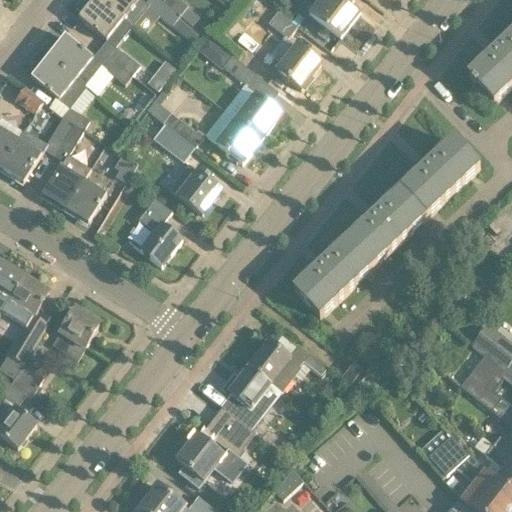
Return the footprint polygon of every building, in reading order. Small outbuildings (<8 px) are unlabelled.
[(137,0),(98,0),(97,2),(124,23),(134,31),(150,11),(173,31),(182,21),(164,7),(155,0),(154,0),(148,8),(137,0)] [(174,0),(169,0),(164,7),(182,21),(189,12),(174,0)] [(342,45),(361,19),(338,2),(339,0),(325,0),(310,20),(342,45)] [(80,24),(106,45),(124,23),(97,2),(80,24)] [(279,16),(288,23),(292,18),(283,11),(279,16)] [(289,43),(298,31),(288,23),(279,16),(278,15),(269,27),(285,39),(289,43)] [(177,36),(182,40),(184,38),(191,28),(182,21),(173,31),(173,33),(177,36)] [(476,93),(478,91),(495,109),(511,92),(511,41),(500,53),(499,52),(492,59),(493,60),(469,82),(475,87),(473,90),(476,93)] [(68,43),(52,64),(88,93),(89,92),(87,91),(103,71),(127,89),(134,80),(101,54),(94,63),(68,43)] [(108,46),(101,54),(134,80),(138,76),(141,71),(123,58),(117,53),(109,47),(108,46)] [(322,69),(297,50),(277,75),(303,95),(322,69)] [(248,92),(257,80),(232,60),(222,73),(248,92)] [(88,93),(52,64),(35,85),(71,113),(65,123),(75,129),(85,136),(92,126),(75,116),(80,109),(77,107),(88,93)] [(165,64),(151,89),(162,95),(177,70),(165,64)] [(38,118),(45,109),(27,94),(20,104),(38,118)] [(263,145),(282,120),(270,110),(270,109),(257,99),(238,125),(263,145)] [(166,128),(165,129),(196,154),(204,143),(171,119),(165,127),(166,128)] [(46,155),(55,161),(75,129),(65,123),(48,149),(26,136),(21,146),(20,145),(3,174),(26,189),(46,155)] [(263,145),(238,125),(219,150),(244,169),(263,145)] [(46,200),(67,212),(85,185),(92,174),(70,161),(85,136),(75,129),(55,161),(66,167),(46,200)] [(196,154),(165,129),(164,130),(161,130),(155,139),(167,148),(164,152),(185,168),(196,154)] [(0,172),(3,174),(20,145),(0,133),(0,172)] [(426,226),(482,174),(456,146),(400,198),(426,226)] [(117,173),(121,176),(117,182),(128,189),(139,169),(124,160),(117,173)] [(179,201),(178,201),(203,221),(223,196),(200,178),(201,177),(199,175),(198,176),(191,171),(172,195),(179,201)] [(85,185),(67,212),(92,227),(109,199),(85,185)] [(128,200),(134,199),(139,192),(130,186),(123,197),(128,200)] [(347,247),(374,275),(426,226),(400,198),(347,247)] [(163,273),(184,246),(164,230),(173,219),(157,206),(142,226),(157,238),(143,256),(163,273)] [(295,296),(321,325),(374,275),(347,247),(295,296)] [(0,268),(0,318),(3,320),(26,284),(0,268)] [(50,299),(26,284),(3,320),(24,333),(7,359),(23,369),(49,330),(36,322),(50,299)] [(432,307),(433,299),(425,298),(424,306),(432,307)] [(85,356),(101,331),(76,315),(60,340),(60,341),(54,351),(79,366),(84,356),(85,356)] [(511,350),(485,330),(471,349),(502,374),(511,361),(511,350)] [(251,373),(283,397),(302,373),(301,372),(304,369),(322,383),(329,374),(299,351),(290,362),(270,347),(251,373)] [(511,381),(502,374),(471,349),(446,381),(510,430),(511,431),(511,381)] [(355,366),(342,384),(351,391),(364,374),(355,366)] [(27,401),(33,404),(45,383),(24,370),(13,390),(27,401)] [(283,397),(251,373),(231,398),(263,423),(263,422),(281,397),(282,398),(283,397)] [(39,431),(17,415),(27,401),(13,390),(4,384),(0,389),(0,407),(2,409),(0,412),(0,441),(19,456),(39,431)] [(257,439),(239,425),(223,413),(201,442),(198,441),(179,465),(205,486),(215,474),(235,490),(245,477),(234,468),(257,439)] [(511,431),(510,430),(495,449),(511,462),(511,431)] [(444,486),(460,505),(465,511),(511,511),(511,494),(490,477),(485,476),(471,458),(469,461),(453,442),(426,466),(444,486)] [(511,494),(511,462),(495,449),(486,461),(495,468),(490,477),(511,494)] [(294,474),(276,495),(284,505),(304,487),(294,474)] [(141,511),(211,511),(199,503),(192,511),(187,511),(158,490),(141,511)]
